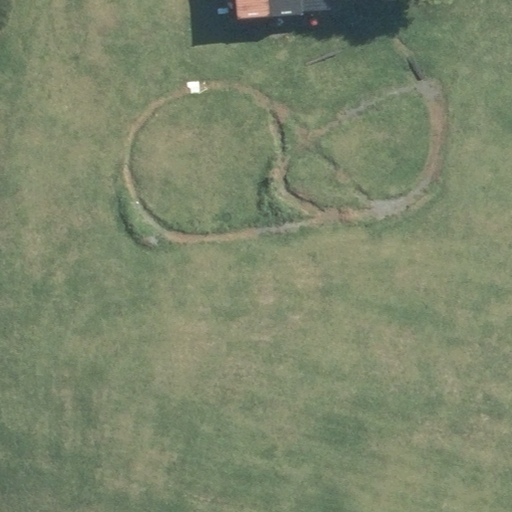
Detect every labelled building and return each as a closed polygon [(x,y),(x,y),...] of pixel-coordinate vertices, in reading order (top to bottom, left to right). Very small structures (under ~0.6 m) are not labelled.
[(237,0),(239,29),(331,25),(329,0),(237,0)] [(511,102),(351,59),(329,143),(412,166),(407,206),(459,213),(464,179),(511,192),(511,102)] [(164,187),(92,176),(84,224),(156,236),(164,187)] [(77,216),(4,205),(0,228),(0,258),(69,269),(77,216)] [(418,246),(343,239),(338,287),(413,295),(418,246)] [(126,311),(38,297),(16,427),(105,442),(126,311)] [(486,315),(409,303),(402,352),(478,364),(486,315)] [(292,487),(328,497),(324,511),(394,511),(429,381),(327,355),(292,487)] [(511,511),(511,397),(495,394),(469,511),(511,511)]
